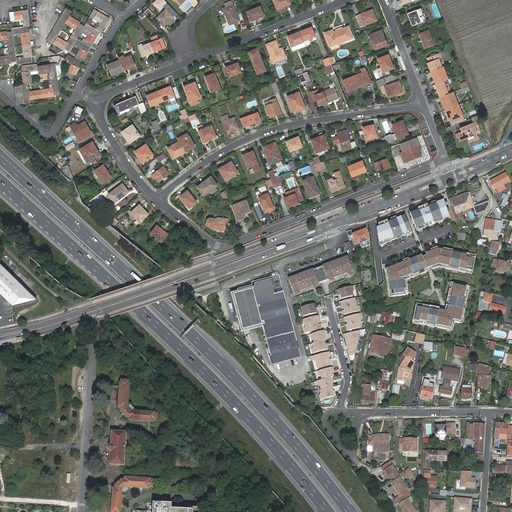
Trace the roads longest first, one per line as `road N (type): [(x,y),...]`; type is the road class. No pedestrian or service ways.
road 1 (motorway): [(348,511),(247,391),(0,157)]
road 2 (motorway): [(0,179),(244,412),(327,511)]
road 3 (residential): [(445,160),(224,248),(157,199)]
road 4 (residential): [(157,199),(221,152),(269,130),(423,104)]
road 5 (primary): [(0,335),(215,267)]
road 6 (track): [(441,0),(492,132),(499,134),(511,107)]
road 7 (residential): [(343,0),(199,56)]
road 8 (residential): [(490,412),(359,411)]
road 9 (primary): [(451,176),(330,225)]
road 10 (primary): [(330,225),(215,267)]
